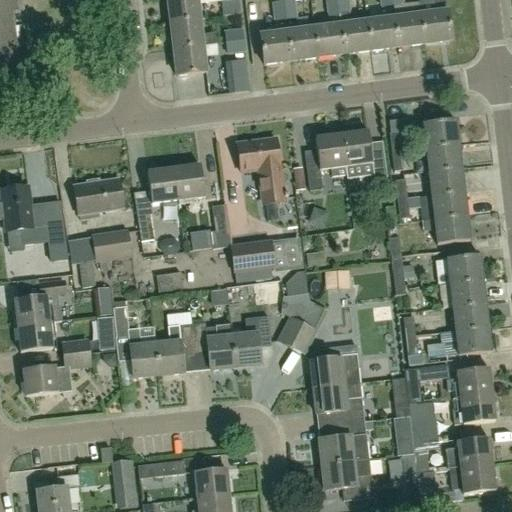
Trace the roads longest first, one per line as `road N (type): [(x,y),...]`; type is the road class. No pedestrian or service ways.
road 1 (residential): [(136,117),(495,77)]
road 2 (residential): [(281,511),(274,447),(250,417),(0,448)]
road 3 (residential): [(511,216),(495,77)]
road 4 (residential): [(0,143),(136,117)]
